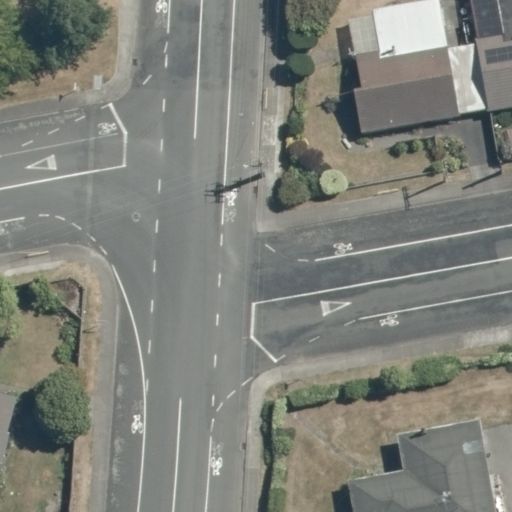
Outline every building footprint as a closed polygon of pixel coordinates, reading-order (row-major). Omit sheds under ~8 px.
[(376,61),(441,49),(432,0),(427,0),(368,10),(376,61)] [(511,0),(483,0),(490,41),(441,49),(452,117),(511,107),(511,0)] [(441,49),(376,61),(341,66),(353,134),(452,118),(452,117),(441,49)] [(0,511),(2,511),(30,392),(0,385),(0,511)] [(490,511),(475,426),(398,440),(404,477),(352,486),(356,511),(490,511)]
